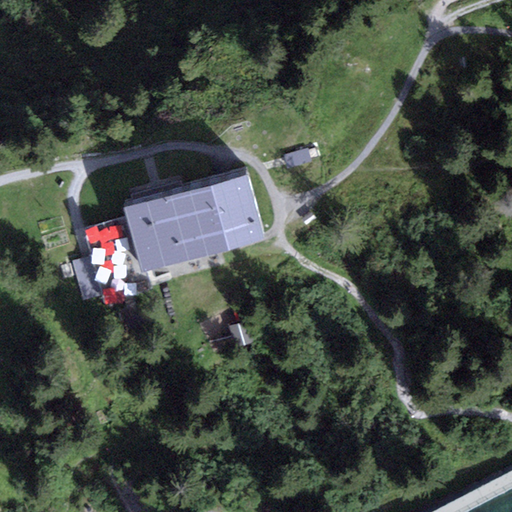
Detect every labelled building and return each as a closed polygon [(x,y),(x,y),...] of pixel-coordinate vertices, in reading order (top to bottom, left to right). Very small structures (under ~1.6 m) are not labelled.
[(299,163),(297,152),(286,156),(288,166),(299,163)] [(155,277),(151,261),(264,230),(247,167),(124,200),(129,216),(87,227),(94,255),(103,287),(105,293),(106,297),(172,279),(170,273),(155,277)] [(94,255),(74,260),(85,299),(100,294),(99,289),(103,287),(94,255)] [(249,338),(246,324),(234,327),(237,341),(249,338)] [(66,410),(70,421),(85,415),(81,405),(66,410)]
